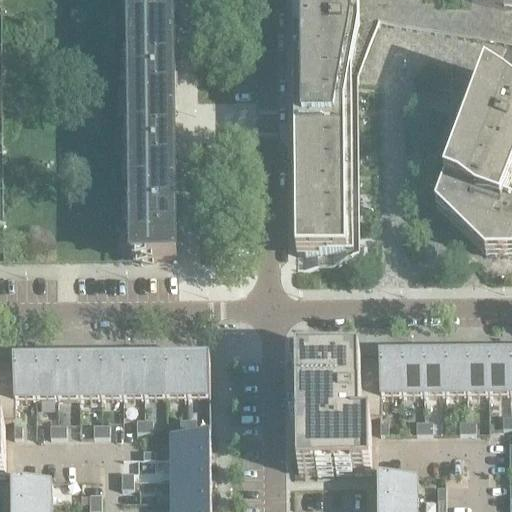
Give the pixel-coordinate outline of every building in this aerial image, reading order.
[(176,16),(176,4),(174,4),(174,0),(131,0),(132,47),(174,46),(174,16),(176,16)] [(359,89),(359,24),(359,11),(359,0),(294,0),(295,10),(297,262),(304,261),(355,261),(360,261),(360,239),(360,238),(360,218),(359,196),(359,194),(359,174),(359,173),(359,153),(359,151),(359,131),(359,129),(359,110),(359,108),(359,90),(359,89)] [(511,0),(470,0),(472,8),(425,0),(359,0),(359,11),(359,24),(359,89),(379,27),(389,29),(511,49),(511,0)] [(177,89),(177,77),(175,77),(174,46),(132,47),(132,119),(175,119),(175,89),(177,89)] [(486,259),(506,260),(511,259),(511,204),(504,201),(511,181),(511,92),(486,76),(469,123),(436,211),(454,229),(486,259)] [(178,161),(178,149),(175,149),(175,119),(132,119),(133,191),(176,191),(176,161),(178,161)] [(178,233),(178,221),(176,221),(176,191),(133,191),(134,263),(133,263),(133,264),(177,264),(177,263),(176,263),(176,233),(178,233)] [(333,273),(355,261),(304,261),(305,274),(318,274),(327,274),(333,273)] [(447,362),(447,402),(467,401),(469,401),(468,361),(454,361),(447,362)] [(468,361),(469,401),(490,401),(490,361),(468,361)] [(490,361),(490,401),(511,401),(511,361),(500,361),(490,361)] [(298,363),(299,479),(372,478),(372,427),(362,427),(361,363),(350,362),(339,362),(308,363),(298,363)] [(381,362),(382,402),(404,402),(403,362),(381,362)] [(403,362),(404,402),(426,402),(425,362),(423,362),(413,362),(403,362)] [(425,362),(426,402),(447,402),(447,362),(425,362)] [(167,404),(189,404),(188,364),(167,365),(167,404)] [(188,364),(189,404),(211,404),(211,364),(188,364)] [(59,366),(59,406),(81,405),(80,365),(59,366)] [(80,365),(81,405),(102,405),(102,365),(80,365)] [(102,365),(102,405),(124,405),(124,365),(102,365)] [(124,405),(146,405),(145,365),(124,365),(124,405)] [(145,365),(146,405),(167,404),(167,365),(145,365)] [(15,366),(16,406),(38,406),(37,366),(15,366)] [(37,366),(38,406),(59,406),(59,366),(37,366)] [(189,426),(189,438),(197,438),(197,425),(189,426)] [(138,426),(138,438),(146,438),(146,426),(138,426)] [(146,426),(146,438),(154,438),(154,426),(146,426)] [(181,426),(181,438),(189,438),(189,426),(181,426)] [(426,428),(426,440),(434,440),(434,427),(426,428)] [(461,427),(461,440),(469,439),(469,427),(461,427)] [(469,427),(469,439),(477,439),(477,427),(469,427)] [(382,428),(382,440),(390,440),(390,428),(382,428)] [(418,428),(418,440),(426,440),(426,428),(418,428)] [(51,431),(51,444),(60,444),(60,431),(51,431)] [(60,431),(60,444),(68,444),(68,431),(60,431)] [(94,431),(95,443),(103,443),(103,431),(94,431)] [(103,431),(103,443),(111,443),(111,431),(103,431)] [(16,432),(16,444),(24,444),(24,432),(16,432)] [(171,442),(172,465),(212,465),(211,442),(171,442)] [(145,465),(158,465),(157,457),(145,457),(145,465)] [(172,465),(172,487),(212,486),(212,465),(172,465)] [(489,475),(489,483),(501,483),(501,475),(489,475)] [(123,479),(123,487),(135,487),(135,479),(123,479)] [(379,484),(379,506),(420,506),(419,483),(379,484)] [(489,483),(489,492),(501,492),(501,483),(489,483)] [(172,508),(212,508),(212,486),(172,487),(172,508)] [(13,487),(13,510),(53,509),(53,487),(13,487)] [(123,487),(123,495),(135,495),(135,487),(123,487)] [(424,511),(448,511),(448,491),(425,491),(424,511)] [(456,497),(456,505),(469,505),(469,497),(456,497)] [(90,501),(90,509),(102,509),(102,501),(90,501)]
